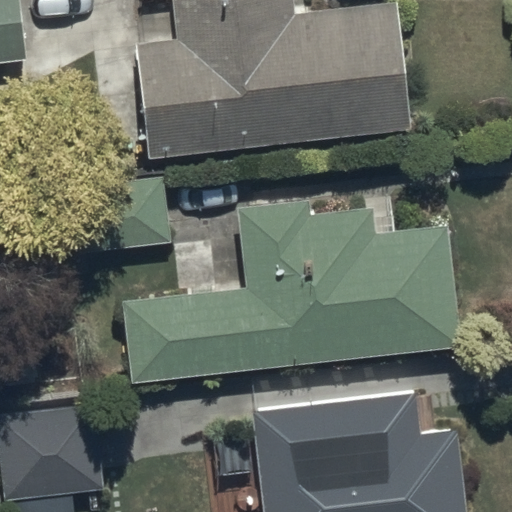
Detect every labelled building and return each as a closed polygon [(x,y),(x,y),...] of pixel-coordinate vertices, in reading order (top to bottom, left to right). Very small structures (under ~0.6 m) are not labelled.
[(13,0),(0,0),(0,49),(18,47),(13,0)] [(170,0),(173,23),(133,27),(144,142),(406,116),(394,0),(170,0)] [(167,231),(157,164),(46,175),(56,247),(167,231)] [(246,269),(119,283),(128,368),(460,331),(447,210),(372,218),(369,193),(307,200),(306,186),(238,193),(246,269)] [(316,387),(250,393),(261,511),(462,511),(453,414),(397,420),(393,383),(316,391),(316,387)] [(94,395),(0,402),(0,488),(7,488),(9,511),(45,511),(74,510),(71,481),(101,479),(94,395)]
